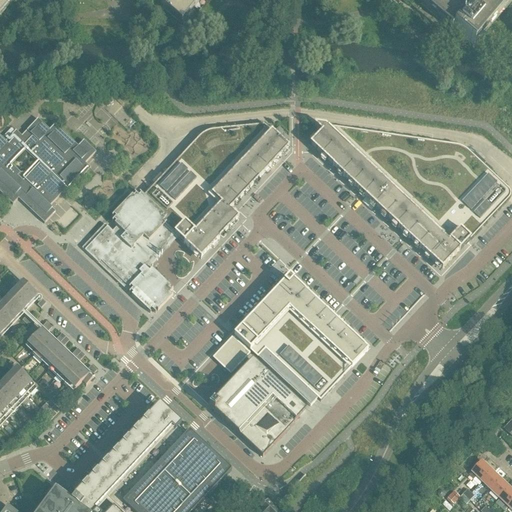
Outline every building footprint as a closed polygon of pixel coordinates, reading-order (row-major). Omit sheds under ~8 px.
[(0,0),(0,15),(12,0),(0,0)] [(161,5),(161,6),(182,24),(182,23),(181,22),(199,0),(169,0),(163,7),(161,5)] [(403,0),(410,6),(433,26),(436,28),(447,37),(451,32),(454,29),(473,46),(477,42),(507,6),(511,1),(511,0),(482,0),(470,15),(467,13),(461,8),(456,4),(451,0),(403,0)] [(66,137),(55,126),(56,126),(55,125),(49,131),(38,121),(39,120),(38,120),(27,131),(33,137),(28,142),(16,131),(16,132),(22,138),(17,143),(14,140),(8,145),(0,137),(0,193),(1,194),(2,194),(13,204),(12,205),(13,206),(19,199),(31,209),(30,210),(33,213),(34,213),(45,223),(44,224),(45,225),(56,213),(50,207),(61,196),(60,195),(65,189),(68,193),(69,192),(69,191),(79,181),(80,181),(79,180),(90,169),(90,170),(91,169),(86,164),(96,153),(95,152),(95,153),(84,142),(84,141),(78,148),(67,137),(68,137),(67,136),(66,137)] [(197,137),(142,196),(145,198),(167,219),(164,221),(167,224),(164,227),(176,238),(177,239),(199,260),(237,219),(229,211),(287,148),(262,124),(210,130),(207,130),(203,132),(200,134),(198,136),(197,137)] [(509,191),(508,190),(468,153),(464,149),(459,147),(453,146),(314,125),(314,126),(321,133),(310,145),(442,270),(509,198),(510,197),(510,196),(510,195),(510,194),(510,193),(509,192),(509,191)] [(83,248),(82,249),(98,264),(99,263),(102,265),(104,268),(103,269),(105,268),(108,272),(109,272),(112,275),(111,277),(112,276),(120,283),(119,284),(118,284),(119,284),(120,283),(122,285),(126,289),(128,290),(126,291),(127,292),(131,288),(133,290),(129,294),(131,293),(132,294),(133,295),(132,296),(132,297),(150,314),(151,314),(150,313),(150,312),(152,310),(152,311),(153,312),(155,314),(156,313),(155,312),(156,310),(157,311),(158,311),(173,295),(172,295),(171,296),(169,294),(170,294),(171,293),(173,290),(172,290),(171,291),(170,290),(169,289),(171,288),(155,272),(150,268),(151,266),(152,265),(152,266),(152,265),(151,264),(155,259),(157,261),(157,260),(157,259),(159,258),(160,257),(161,256),(161,255),(162,255),(161,254),(161,253),(168,246),(169,247),(170,247),(168,245),(172,242),(175,238),(176,239),(177,240),(177,239),(176,238),(164,227),(167,224),(164,221),(167,219),(145,198),(142,196),(140,194),(139,194),(141,196),(139,198),(137,196),(135,194),(134,195),(135,196),(134,197),(134,198),(132,197),(130,199),(112,218),(114,217),(116,219),(114,220),(112,223),(113,223),(114,222),(116,223),(115,225),(116,227),(117,228),(113,232),(105,225),(104,225),(106,227),(104,229),(99,234),(98,234),(97,233),(97,234),(98,235),(94,239),(91,242),(90,241),(89,241),(90,242),(91,243),(84,250),(83,248)] [(320,402),(367,351),(289,277),(234,336),(235,337),(233,339),(232,338),(213,358),(230,374),(249,354),(250,352),(257,358),(257,357),(310,407),(317,399),(320,402)] [(0,337),(37,298),(23,284),(0,308),(0,337)] [(41,301),(37,305),(39,307),(40,309),(41,309),(46,304),(42,300),(41,301)] [(26,318),(31,323),(35,319),(30,314),(26,318)] [(28,326),(31,323),(26,318),(23,321),(28,326)] [(46,323),(43,326),(43,327),(45,328),(48,332),(52,328),(51,327),(47,323),(46,323)] [(11,333),(17,338),(20,335),(15,330),(11,333)] [(35,354),(34,355),(32,357),(40,364),(42,362),(43,361),(43,362),(51,369),(49,371),(47,373),(59,384),(61,382),(63,380),(67,384),(75,391),(83,384),(86,387),(91,382),(95,378),(93,376),(91,374),(89,376),(88,377),(81,370),(73,362),(65,355),(57,347),(49,340),(41,332),(40,333),(27,346),(35,354)] [(13,342),(17,338),(11,333),(8,337),(13,342)] [(61,334),(56,339),(60,343),(65,338),(61,334)] [(65,338),(60,343),(64,347),(69,341),(65,338)] [(77,349),(72,354),(76,358),(81,353),(77,349)] [(81,353),(76,358),(79,361),(85,356),(81,353)] [(211,405),(209,407),(218,416),(237,434),(251,447),(263,458),(263,457),(271,449),(284,435),(295,423),(297,422),(306,412),(305,410),(294,400),(255,363),(252,361),(226,389),(216,399),(213,403),(211,405)] [(9,371),(14,365),(11,362),(6,367),(9,371)] [(94,375),(97,371),(92,366),(88,370),(94,375)] [(0,423),(35,387),(17,370),(0,388),(0,423)] [(40,384),(45,388),(48,385),(43,380),(40,384)] [(43,416),(53,405),(49,401),(39,412),(43,416)] [(181,426),(160,406),(74,498),(75,498),(84,505),(80,509),(84,511),(195,511),(218,488),(232,473),(189,434),(187,436),(179,429),(181,426)] [(50,422),(60,412),(56,407),(46,418),(50,422)] [(473,474),(470,477),(474,481),(479,486),(482,482),(492,472),(491,472),(492,470),(489,467),(488,469),(487,468),(483,464),(481,466),(479,468),(474,473),(473,474)] [(492,472),(482,482),(492,491),(501,481),(492,472)] [(501,481),(492,491),(500,499),(501,500),(510,489),(501,481)] [(510,489),(501,500),(509,508),(511,505),(511,491),(510,490),(510,489)] [(71,503),(69,501),(57,492),(41,511),(14,511),(8,507),(3,511),(84,511),(80,509),(84,505),(75,498),(71,503)] [(470,502),(467,499),(464,496),(461,498),(455,492),(448,499),(454,505),(460,499),(467,505),(470,502)] [(276,511),(267,502),(261,508),(263,510),(260,511),(276,511)]
